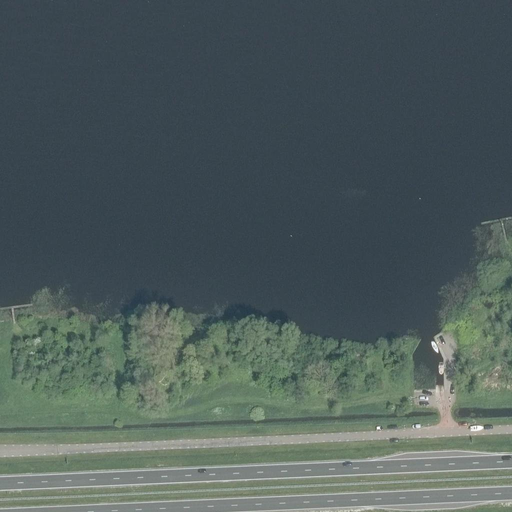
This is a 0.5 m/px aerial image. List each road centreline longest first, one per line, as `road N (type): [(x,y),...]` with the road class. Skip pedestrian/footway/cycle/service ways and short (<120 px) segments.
road 1 (unclassified): [(0,451),(511,429)]
road 2 (trunk): [(511,462),(0,484)]
road 3 (trunk): [(72,511),(511,493)]
